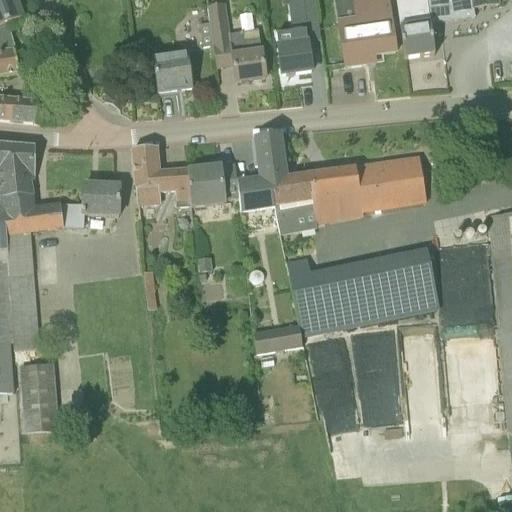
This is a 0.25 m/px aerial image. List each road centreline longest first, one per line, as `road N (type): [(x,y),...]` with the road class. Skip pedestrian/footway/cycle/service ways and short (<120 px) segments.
road 1 (unclassified): [(93,139),(511,103)]
road 2 (unclassified): [(93,139),(45,0)]
